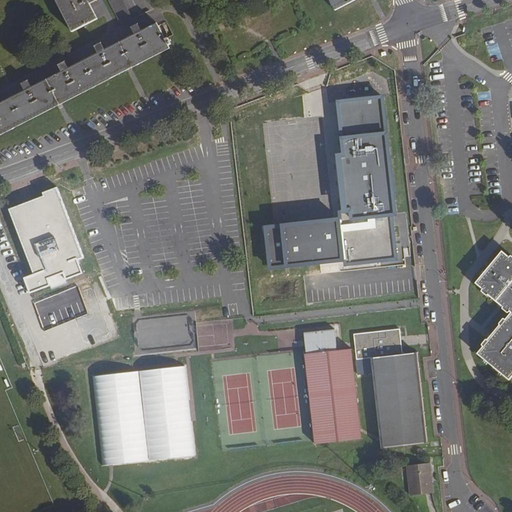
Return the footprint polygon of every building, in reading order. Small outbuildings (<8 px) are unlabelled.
[(74,31),(58,0),(55,0),(72,32),(74,31)] [(58,0),(74,31),(95,21),(84,0),(58,0)] [(96,0),(84,0),(95,21),(97,19),(90,4),(96,1),(96,0)] [(107,0),(121,26),(133,19),(122,0),(107,0)] [(337,9),(332,0),(329,0),(331,3),(335,11),(337,9)] [(332,0),(337,9),(355,0),(332,0)] [(0,106),(158,26),(156,23),(141,31),(138,24),(131,28),(134,34),(105,50),(101,43),(94,47),(97,53),(68,68),(65,62),(58,65),(61,72),(31,87),(28,81),(21,84),(24,90),(0,103),(0,106)] [(0,106),(0,131),(168,46),(158,26),(0,106)] [(0,135),(170,49),(168,46),(0,131),(0,135)] [(349,270),(397,265),(392,220),(396,220),(383,102),(339,107),(345,163),(341,163),(346,212),(342,213),(349,270)] [(57,190),(10,208),(37,276),(84,258),(57,190)] [(336,220),(264,227),(268,270),(340,263),(336,220)] [(502,252),(476,283),(483,289),(481,291),(487,296),(488,295),(503,307),(502,308),(507,313),(509,311),(511,313),(511,257),(510,256),(508,258),(502,252)] [(41,302),(21,311),(43,366),(119,336),(98,281),(67,293),(76,319),(85,316),(88,324),(56,338),(41,302)] [(511,313),(505,320),(503,318),(499,324),(499,326),(487,340),(486,339),(481,345),(483,347),(478,354),(509,380),(511,376),(511,313)] [(370,358),(402,354),(400,329),(354,334),(356,360),(370,358)] [(306,354),(336,351),(334,330),(304,333),(306,354)] [(336,351),(306,354),(305,355),(314,444),(361,439),(351,349),(336,351)] [(402,354),(370,358),(380,448),(427,443),(417,352),(402,354)] [(130,373),(141,462),(186,457),(175,367),(130,373)] [(141,462),(130,373),(84,378),(94,468),(141,462)] [(430,463),(406,466),(410,496),(433,493),(430,463)]
